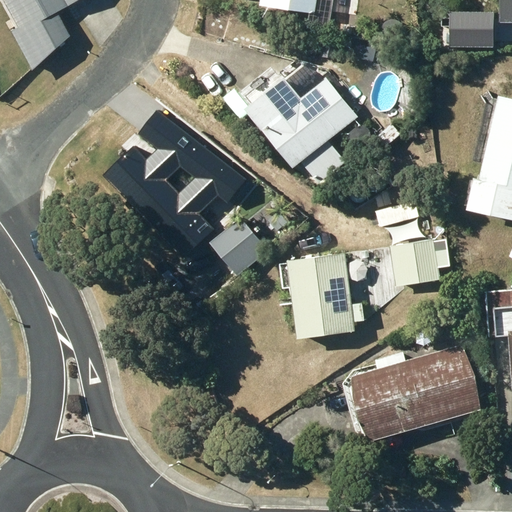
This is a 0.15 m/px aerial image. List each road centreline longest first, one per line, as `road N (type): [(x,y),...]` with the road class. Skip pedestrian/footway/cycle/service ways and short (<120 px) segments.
road 1 (residential): [(7,232),(66,300),(135,477)]
road 2 (residential): [(22,474),(45,409),(46,344),(7,232)]
road 3 (residential): [(0,173),(124,54),(153,0)]
road 4 (tertiary): [(22,474),(53,459),(88,456),(135,477)]
